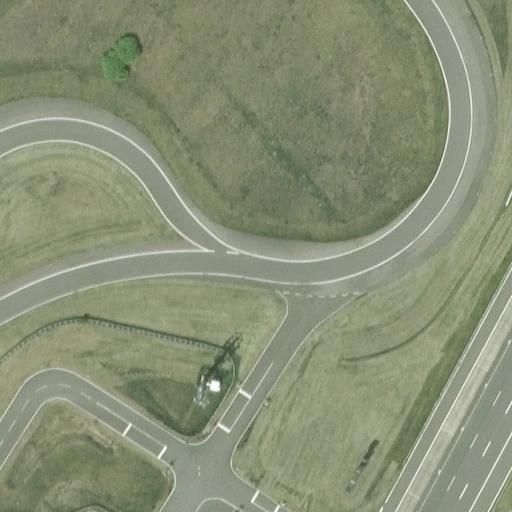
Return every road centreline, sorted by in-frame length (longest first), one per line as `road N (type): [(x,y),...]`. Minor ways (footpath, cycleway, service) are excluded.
road 1 (unknown): [(417,0),(457,86),(454,162),(442,194),(408,234),(336,269)]
road 2 (unknown): [(232,268),(108,142),(76,130),(0,146)]
road 3 (unknown): [(511,287),(382,511)]
road 4 (unknown): [(202,472),(58,385),(40,385),(0,440)]
road 5 (unknown): [(336,269),(202,472)]
road 6 (unknown): [(232,268),(95,276),(0,316)]
